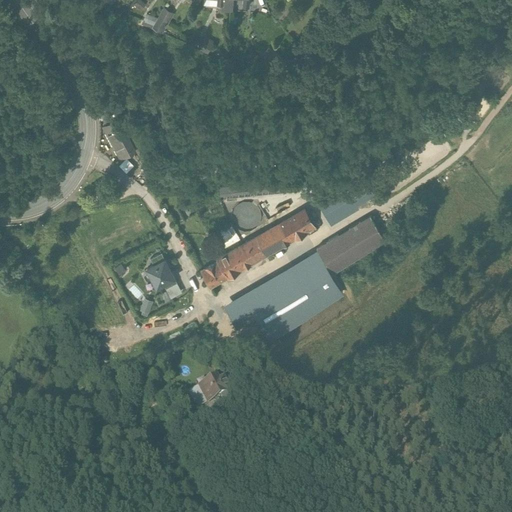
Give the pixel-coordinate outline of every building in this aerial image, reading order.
[(167,23),(175,4),(165,0),(163,0),(156,18),(167,23)] [(121,121),(114,109),(101,117),(106,125),(104,126),(120,154),(134,147),(120,121),(121,121)] [(470,115),(464,122),(470,127),(476,119),(470,115)] [(348,185),(318,202),(326,218),(363,198),(371,213),(379,208),(370,193),(369,193),(362,181),(348,185)] [(260,203),(268,217),(280,210),(273,197),(260,203)] [(245,233),(263,217),(247,199),(229,215),(245,233)] [(314,228),(304,210),(295,215),(303,228),(296,231),(300,237),(307,233),(314,228)] [(295,215),(217,258),(218,260),(223,268),(235,262),(239,269),(295,239),(295,240),(300,237),(296,231),(303,228),(295,215)] [(305,269),(252,298),(226,313),(235,329),(261,314),(265,322),(318,293),(314,285),(331,276),(332,278),(385,249),(370,221),(316,251),(322,260),(305,269)] [(155,264),(164,259),(160,252),(151,257),(155,264)] [(164,282),(174,277),(164,259),(155,264),(147,268),(157,286),(164,282)] [(218,260),(202,269),(211,285),(227,276),(228,276),(240,270),(239,269),(235,262),(223,268),(218,260)] [(174,277),(164,282),(166,287),(176,282),(174,277)] [(215,380),(199,388),(209,405),(218,399),(223,407),(231,402),(230,400),(233,398),(223,381),(218,384),(215,380)] [(231,420),(208,433),(211,438),(234,425),(231,420)]
